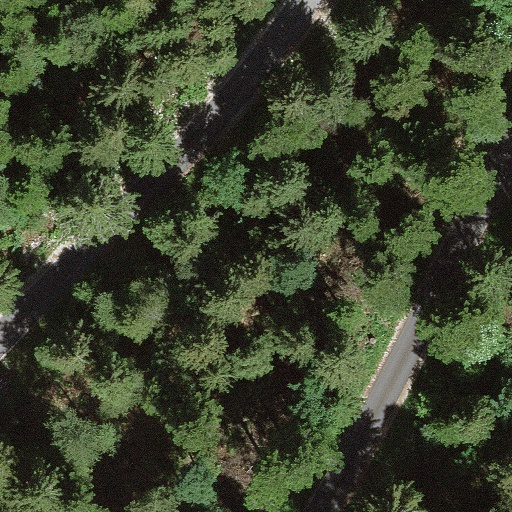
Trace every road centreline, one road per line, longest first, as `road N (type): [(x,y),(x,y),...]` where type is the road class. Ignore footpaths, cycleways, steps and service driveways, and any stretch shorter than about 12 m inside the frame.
road 1 (unclassified): [(0,343),(135,202),(302,0)]
road 2 (unclassified): [(511,150),(311,511)]
